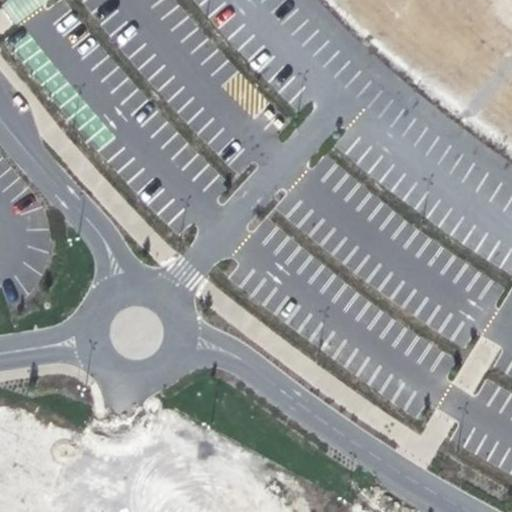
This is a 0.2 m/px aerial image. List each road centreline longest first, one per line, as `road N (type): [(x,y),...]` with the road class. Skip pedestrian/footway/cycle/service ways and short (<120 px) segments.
road 1 (unclassified): [(181,349),(230,354),(404,475),(472,511)]
road 2 (unclassified): [(169,301),(222,230),(338,105)]
road 3 (unclassified): [(511,231),(338,105)]
road 4 (unclassified): [(123,381),(99,511)]
